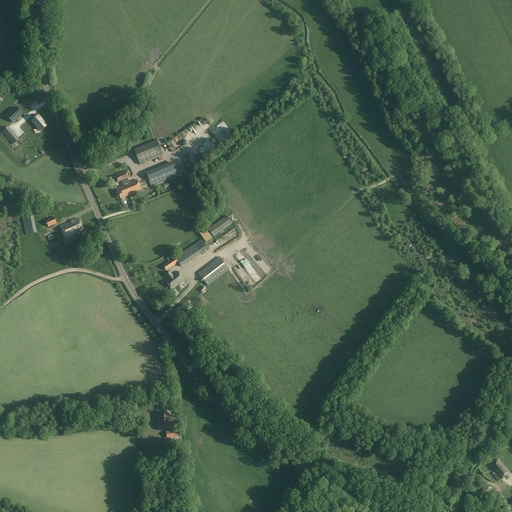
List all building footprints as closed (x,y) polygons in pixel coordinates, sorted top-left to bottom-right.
[(16,107),(6,115),(13,123),(23,114),(16,107)] [(39,115),(31,121),(40,132),(47,125),(39,115)] [(30,127),(23,133),(35,145),(42,139),(30,127)] [(11,131),(6,136),(9,140),(15,135),(11,131)] [(12,144),(21,153),(29,146),(20,136),(12,144)] [(153,142),(134,150),(138,160),(140,165),(163,155),(157,141),(153,142)] [(199,162),(207,157),(204,152),(196,157),(199,162)] [(126,172),(115,176),(118,182),(121,181),(123,186),(116,189),(121,199),(141,190),(137,180),(129,183),(128,178),(126,172)] [(176,173),(150,183),(152,187),(178,176),(176,173)] [(54,217),(45,221),(48,227),(57,224),(54,217)] [(226,217),(208,229),(213,237),(231,224),(226,217)] [(78,219),(60,226),(65,239),(83,231),(78,219)] [(201,237),(207,246),(213,242),(207,233),(201,237)] [(51,236),(43,239),(46,245),(54,242),(51,236)] [(252,259),(264,277),(270,273),(257,255),(252,259)] [(219,257),(198,273),(208,286),(229,270),(219,257)] [(173,261),(167,266),(171,270),(177,265),(173,261)] [(239,279),(245,275),(239,268),(234,272),(239,279)] [(168,279),(165,281),(172,290),(184,281),(177,272),(172,275),(170,272),(165,276),(168,279)] [(257,277),(252,281),(256,285),(261,281),(257,277)] [(247,292),(251,289),(248,284),(250,283),(249,281),(243,285),(247,292)] [(203,286),(198,291),(202,294),(206,289),(203,286)] [(168,414),(158,415),(160,426),(170,425),(168,414)] [(500,460),(491,468),(495,473),(493,475),(498,482),(510,472),(500,460)] [(511,480),(498,490),(505,499),(511,494),(511,480)] [(491,493),(490,493),(487,486),(476,493),(480,499),(491,493)]
